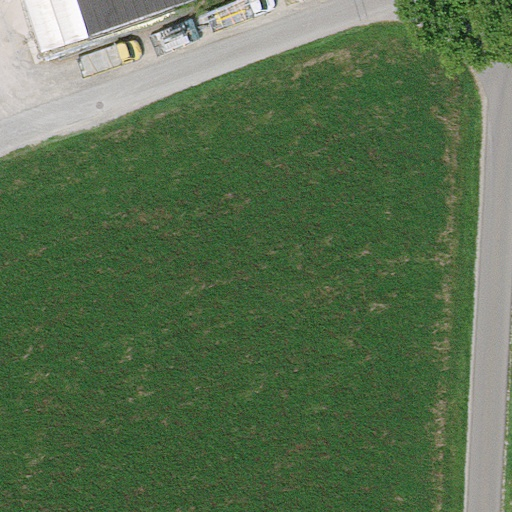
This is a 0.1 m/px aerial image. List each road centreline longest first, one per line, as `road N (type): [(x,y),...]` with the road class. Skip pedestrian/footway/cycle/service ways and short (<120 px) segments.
road 1 (residential): [(406,0),(0,147)]
road 2 (residential): [(497,511),(511,183)]
